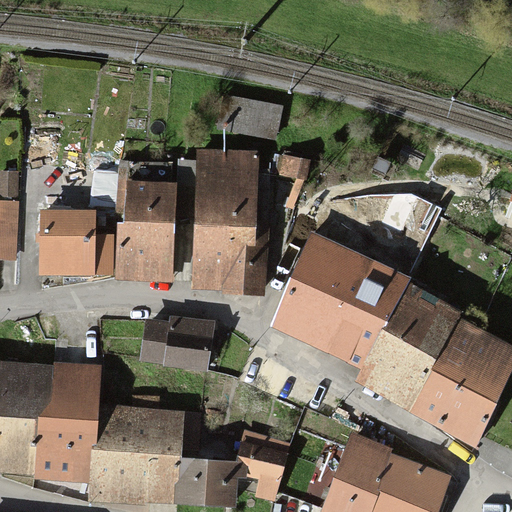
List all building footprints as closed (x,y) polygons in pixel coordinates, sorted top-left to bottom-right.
[(276,111),(225,100),(220,127),(270,138),(276,111)] [(199,154),(191,285),(245,288),(252,157),(199,154)] [(43,276),(105,274),(116,276),(164,280),(170,168),(120,168),(114,238),(88,235),(90,218),(40,216),(43,276)] [(0,227),(0,263),(9,265),(12,228),(0,227)] [(310,238),(269,325),(361,369),(402,289),(405,283),(310,238)] [(356,379),(408,410),(454,325),(458,316),(402,289),(361,369),(356,379)] [(408,410),(474,446),(511,355),(454,325),(408,410)] [(100,366),(0,359),(0,472),(92,484),(99,404),(100,366)] [(199,411),(99,404),(93,504),(235,507),(237,463),(195,457),(199,411)] [(428,511),(445,472),(347,430),(318,499),(350,511),(428,511)]
